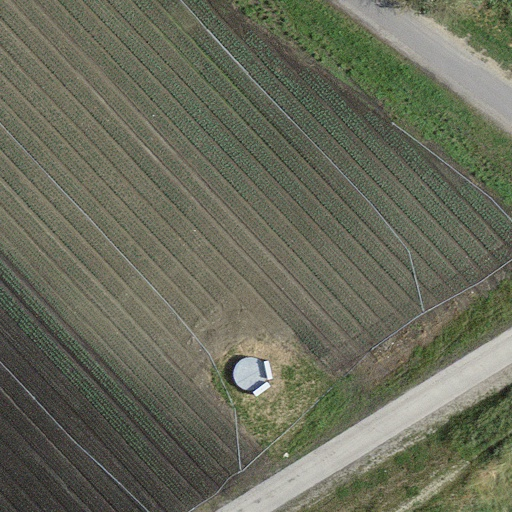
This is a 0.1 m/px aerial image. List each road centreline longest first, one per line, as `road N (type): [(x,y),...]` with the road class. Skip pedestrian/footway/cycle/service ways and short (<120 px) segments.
road 1 (track): [(511,359),(241,511)]
road 2 (unclassified): [(364,0),(511,107)]
